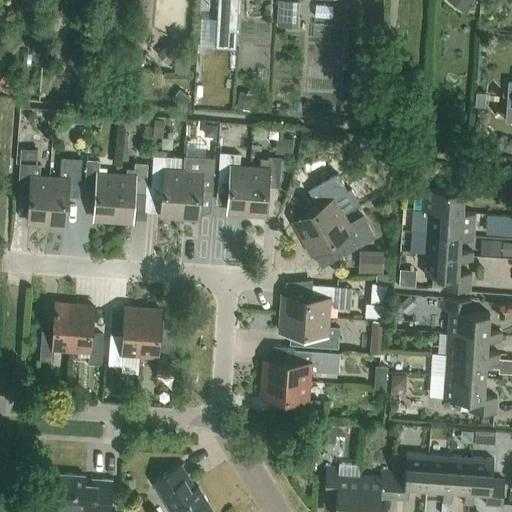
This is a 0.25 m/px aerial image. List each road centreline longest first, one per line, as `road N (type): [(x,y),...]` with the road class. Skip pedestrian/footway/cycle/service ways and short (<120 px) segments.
road 1 (unclassified): [(218,421),(0,408)]
road 2 (residential): [(224,277),(17,262)]
road 3 (residential): [(218,421),(224,277)]
